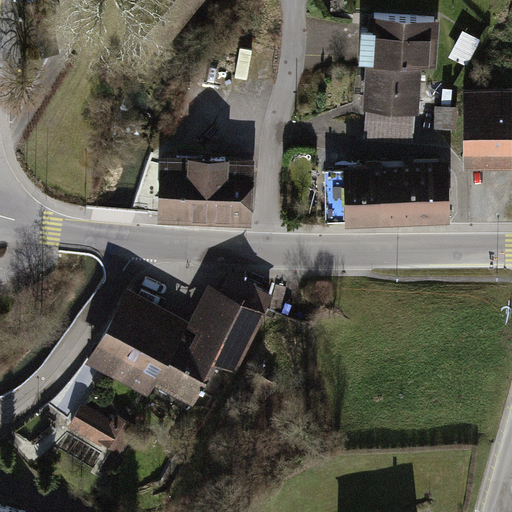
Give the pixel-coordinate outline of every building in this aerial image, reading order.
[(204,0),(149,0),(180,27),(204,0)] [(53,9),(29,8),(28,46),(51,47),(53,9)] [(371,18),(363,141),(411,144),(413,120),(417,120),(420,78),(435,79),(439,23),(371,18)] [(480,43),(463,34),(449,59),(466,68),(480,43)] [(509,91),(464,92),(465,172),(511,171),(511,160),(511,159),(511,112),(510,113),(509,91)] [(458,111),(434,111),(434,122),(458,122),(458,111)] [(159,159),(156,222),(250,227),(253,165),(159,159)] [(324,174),(325,228),(451,225),(450,166),(341,169),(341,173),(324,174)] [(128,282),(85,356),(146,391),(153,379),(193,402),(218,360),(232,369),(266,311),(261,308),(271,291),(229,267),(219,284),(209,278),(187,315),(128,282)] [(79,400),(66,422),(120,454),(133,431),(125,426),(129,418),(114,409),(109,418),(79,400)] [(46,511),(0,494),(0,511),(46,511)]
